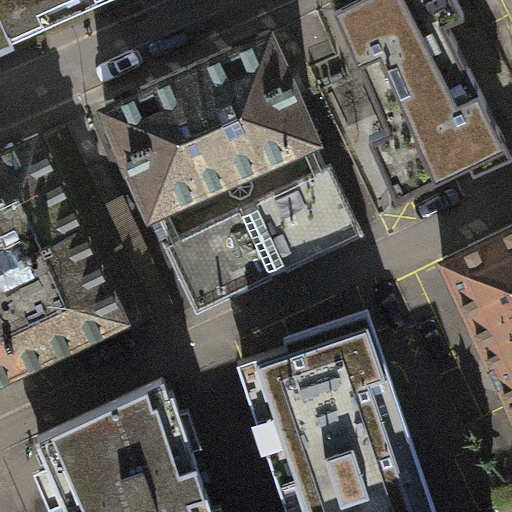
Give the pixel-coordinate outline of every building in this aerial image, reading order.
[(0,0),(0,7),(16,43),(117,0),(0,0)] [(451,0),(334,0),(324,5),(381,126),(363,134),(392,195),(502,143),(444,21),(459,15),(451,0)] [(0,50),(16,43),(0,7),(0,50)] [(273,32),(189,67),(232,171),(316,136),(273,32)] [(189,67),(105,102),(148,206),(232,171),(189,67)] [(0,145),(0,258),(84,219),(40,127),(0,145)] [(329,166),(167,241),(195,304),(358,229),(329,166)] [(511,218),(434,257),(511,410),(511,218)] [(0,371),(127,311),(84,219),(0,258),(0,371)] [(240,359),(291,511),(434,511),(366,308),(287,334),(289,343),(240,359)] [(215,511),(167,370),(38,433),(68,511),(215,511)]
